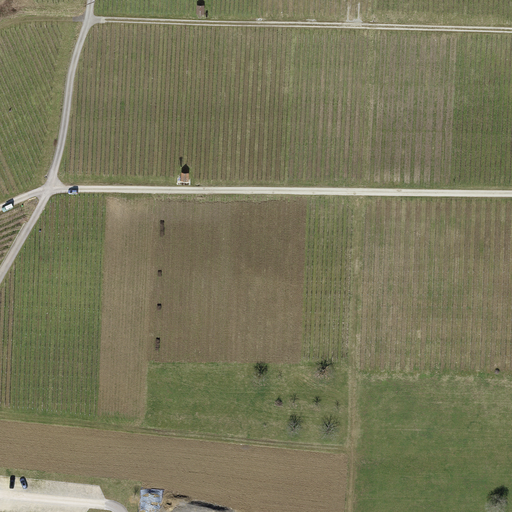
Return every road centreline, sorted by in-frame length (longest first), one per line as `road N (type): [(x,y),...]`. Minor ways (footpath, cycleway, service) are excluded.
road 1 (track): [(511,194),(52,187)]
road 2 (track): [(87,19),(511,31)]
road 3 (track): [(351,449),(0,414)]
road 4 (track): [(92,0),(52,187)]
